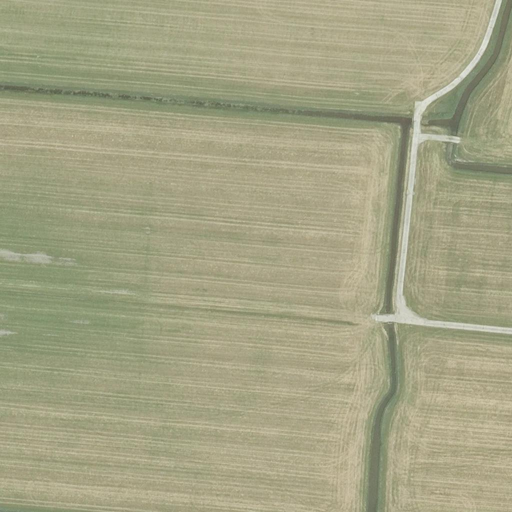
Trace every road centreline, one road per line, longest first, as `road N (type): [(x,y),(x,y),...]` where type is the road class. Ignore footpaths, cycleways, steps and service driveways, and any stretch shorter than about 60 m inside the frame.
road 1 (track): [(498,0),(478,57),(417,112),(399,320)]
road 2 (track): [(377,318),(511,331)]
